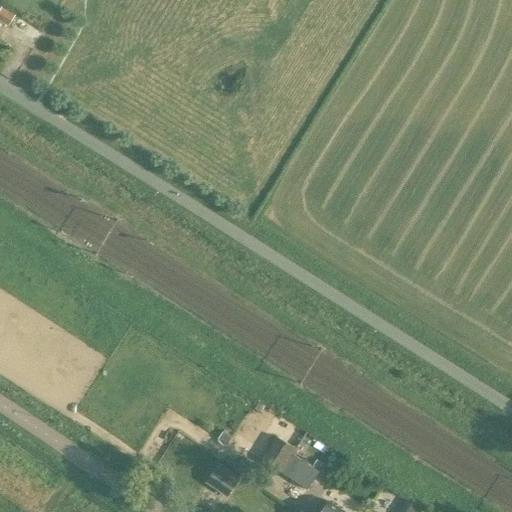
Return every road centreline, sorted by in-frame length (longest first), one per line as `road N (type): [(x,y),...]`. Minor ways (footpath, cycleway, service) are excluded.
road 1 (unclassified): [(511,409),(0,85)]
road 2 (unclassified): [(158,511),(0,404)]
